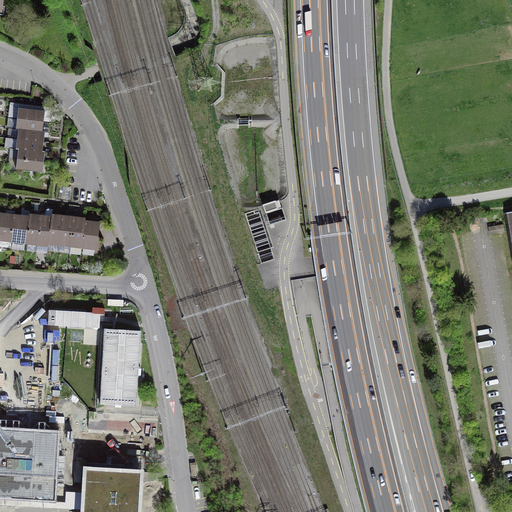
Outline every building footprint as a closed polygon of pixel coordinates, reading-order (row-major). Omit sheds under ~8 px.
[(17,119),(44,122),(44,111),(18,109),(17,119)] [(7,127),(9,128),(45,132),(45,128),(43,127),(44,122),(17,119),(8,118),(7,127)] [(43,142),(45,132),(9,128),(8,137),(17,138),(43,142)] [(43,142),(17,138),(16,149),(18,149),(42,152),(43,142)] [(42,152),(18,149),(17,159),(43,162),(45,152),(42,152)] [(43,162),(17,159),(16,169),(42,172),(43,162)] [(48,245),(52,215),(53,209),(46,209),(45,217),(40,216),(37,244),(48,245)] [(0,240),(11,241),(14,215),(0,213),(0,240)] [(26,243),(29,217),(14,215),(11,241),(26,243)] [(37,244),(40,216),(30,215),(29,217),(26,243),(25,251),(36,252),(37,244)] [(59,245),(63,216),(52,215),(48,245),(48,250),(59,252),(59,245)] [(63,216),(59,245),(71,246),(74,218),(63,216)] [(74,218),(71,246),(82,247),(85,222),(85,219),(74,218)] [(85,222),(82,247),(97,249),(100,224),(85,222)] [(101,313),(49,310),(48,325),(67,326),(100,328),(101,313)] [(141,331),(104,329),(100,404),(137,406),(141,331)] [(57,433),(0,429),(0,496),(53,499),(57,433)] [(139,511),(142,471),(85,467),(82,511),(139,511)]
